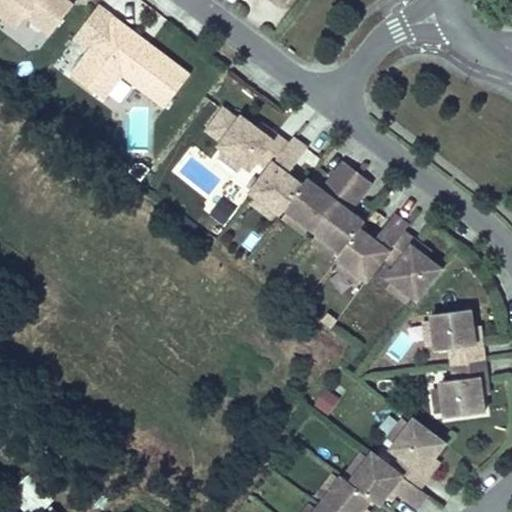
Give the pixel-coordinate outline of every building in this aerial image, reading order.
[(0,0),(0,15),(17,28),(26,16),(51,35),(72,6),(63,0),(0,0)] [(115,20),(72,76),(104,100),(122,75),(141,90),(165,108),(189,76),(115,20)] [(69,80),(120,118),(141,90),(122,75),(104,100),(72,76),(69,80)] [(268,169),(287,143),(276,134),(272,140),(258,129),(243,117),(240,121),(224,109),(208,131),(224,142),(221,146),(225,150),(245,165),(251,169),(258,161),(268,169)] [(262,124),(258,129),(272,140),(276,134),(262,124)] [(268,169),(251,191),(258,196),(279,213),(280,214),(285,208),(302,184),(289,174),(308,149),(292,137),(287,143),(268,169)] [(245,165),(225,150),(219,158),(239,173),(245,165)] [(344,163),(342,166),(369,187),(371,184),(344,163)] [(149,170),(143,165),(136,164),(135,165),(129,173),(134,177),(141,182),(149,170)] [(302,184),(285,208),(289,211),(310,227),(319,234),(341,250),(344,253),(362,230),(366,224),(350,212),(369,187),(342,166),(323,191),(307,179),(302,184)] [(279,213),(258,196),(251,204),(273,221),(279,213)] [(221,225),(232,211),(220,202),(209,216),(221,225)] [(310,227),(289,211),(283,218),(304,235),(310,227)] [(363,276),(370,281),(387,259),(406,233),(411,227),(395,215),(376,240),(362,230),(344,253),(340,259),(341,260),(363,276)] [(397,267),(389,278),(394,281),(414,296),(420,301),(444,270),(427,258),(414,247),(417,242),(406,233),(387,259),(397,267)] [(319,234),(313,242),(335,258),(341,250),(319,234)] [(417,242),(414,247),(427,258),(431,252),(417,242)] [(341,260),(335,268),(357,284),(363,276),(341,260)] [(414,296),(394,281),(388,289),(407,304),(414,296)] [(465,310),(426,316),(427,322),(430,346),(431,352),(445,350),(449,381),(436,383),(436,389),(440,413),(440,419),(479,414),(477,396),(474,379),(481,378),(476,345),(470,346),(468,328),(465,310)] [(427,322),(417,323),(421,348),(430,346),(427,322)] [(474,327),(468,328),(470,346),(476,345),(474,327)] [(481,378),(474,379),(477,396),(483,395),(481,378)] [(343,397),(329,387),(318,404),(331,413),(343,397)] [(436,389),(426,390),(430,415),(440,413),(436,389)] [(395,468),(421,487),(430,476),(424,472),(435,458),(448,441),(417,418),(411,425),(396,445),(393,449),(403,458),(395,468)] [(411,425),(403,419),(388,439),(396,445),(411,425)] [(373,498),(381,504),(388,495),(392,490),(398,495),(417,509),(429,493),(421,487),(395,468),(375,452),(370,459),(354,480),(352,482),(373,498)] [(370,459),(362,453),(346,474),(354,480),(370,459)] [(440,462),(435,458),(424,472),(430,476),(440,462)] [(31,511),(40,511),(57,492),(31,470),(10,494),(31,511)] [(325,501),(342,480),(334,474),(317,495),(325,501)] [(362,511),(365,509),(373,498),(352,482),(344,476),(342,480),(325,501),(319,510),(317,511),(362,511)] [(398,495),(392,490),(388,495),(394,499),(398,495)]
